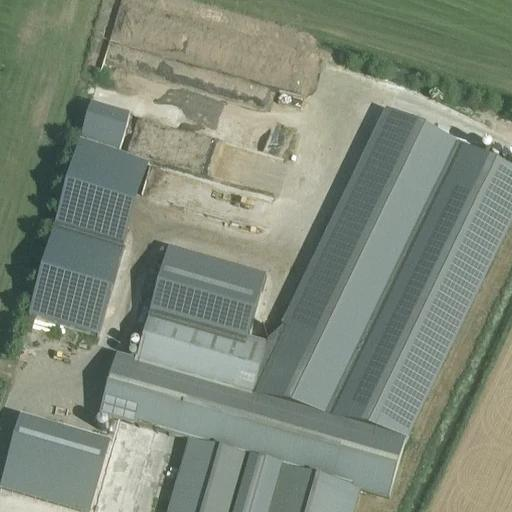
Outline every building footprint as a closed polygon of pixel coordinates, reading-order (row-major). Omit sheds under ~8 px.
[(91,106),(81,141),(120,152),(130,117),(91,106)] [(268,346),(253,397),(405,441),(511,221),(511,172),(388,112),(283,329),(268,346)] [(218,179),(278,199),(290,163),(230,143),(218,179)] [(78,145),(29,317),(99,337),(149,165),(113,155),(78,145)] [(118,358),(101,416),(170,436),(192,443),(172,511),(239,511),(254,461),(276,468),(263,511),(352,511),(358,494),(387,502),(405,441),(253,397),(268,346),(248,340),(265,277),(169,249),(137,363),(118,358)] [(19,420),(0,484),(0,486),(88,511),(92,511),(111,446),(19,420)] [(254,461),(239,511),(263,511),(276,468),(254,461)]
